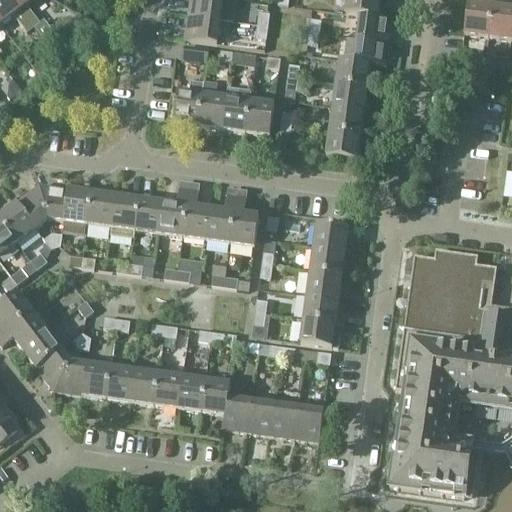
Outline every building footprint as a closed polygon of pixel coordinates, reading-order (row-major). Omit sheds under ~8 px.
[(16,21),(21,17),(7,0),(0,0),(0,27),(13,17),(16,21)] [(16,21),(21,28),(34,18),(26,7),(35,0),(7,0),(21,17),(16,21)] [(190,0),(187,19),(219,24),(222,0),(190,0)] [(346,0),(345,16),(359,18),(377,21),(379,0),(346,0)] [(463,37),(487,41),(492,9),(467,5),(463,37)] [(511,34),(511,11),(492,9),(487,41),(511,44),(511,34)] [(258,15),(257,29),(267,30),(269,17),(258,15)] [(40,25),(34,18),(21,28),(27,35),(33,30),(40,25)] [(390,23),(377,21),(359,18),(355,43),(387,47),(390,23)] [(216,47),(219,24),(187,19),(184,43),(216,47)] [(40,25),(33,30),(44,44),(52,38),(54,37),(43,22),(40,25)] [(310,23),(308,36),(318,38),(320,24),(310,23)] [(265,42),(267,30),(257,29),(255,40),(265,42)] [(308,36),(307,47),(317,49),(318,38),(308,36)] [(384,69),(387,47),(355,43),(352,64),(370,67),(384,69)] [(181,62),(206,65),(208,52),(183,49),(181,62)] [(243,67),(244,57),(219,54),(218,64),(243,67)] [(256,59),(246,58),(244,70),(254,71),(256,59)] [(278,73),(280,62),(267,60),(266,71),(278,73)] [(338,62),(335,88),(367,92),(370,67),(352,64),(338,62)] [(289,68),(287,81),(297,83),(299,69),(289,68)] [(295,94),(297,83),(287,81),(285,93),(295,94)] [(297,83),(295,94),(307,96),(309,84),(297,83)] [(173,126),(197,129),(202,87),(189,85),(188,96),(177,94),(173,126)] [(197,129),(220,133),(224,101),(215,99),(217,89),(202,87),(197,129)] [(363,117),(367,92),(335,88),(331,112),(363,117)] [(220,133),(245,136),(249,104),(251,94),(226,91),(224,101),(220,133)] [(274,107),(249,104),(245,136),(269,139),(274,107)] [(331,112),(328,134),(360,139),(363,117),(331,112)] [(282,115),(280,128),(291,129),(292,117),(282,115)] [(289,141),(291,129),(280,128),(278,140),(289,141)] [(357,163),(360,139),(328,134),(325,159),(357,163)] [(39,189),(16,206),(35,232),(48,222),(39,189)] [(48,222),(63,224),(68,193),(39,189),(48,222)] [(86,227),(91,196),(68,193),(63,224),(62,237),(84,240),(86,227)] [(86,227),(111,231),(115,199),(91,196),(86,227)] [(111,231),(134,234),(138,202),(115,199),(111,231)] [(162,205),(138,202),(134,234),(157,237),(162,205)] [(157,237),(182,240),(187,203),(177,202),(176,207),(162,205),(157,237)] [(197,205),(187,203),(182,240),(206,244),(210,212),(196,210),(197,205)] [(0,224),(16,246),(35,232),(16,206),(0,218),(0,224)] [(224,214),(210,212),(206,244),(229,247),(234,210),(225,209),(224,214)] [(244,211),(234,210),(229,247),(254,250),(258,219),(244,217),(244,211)] [(266,233),(276,234),(278,221),(268,220),(266,233)] [(0,258),(16,246),(0,224),(0,258)] [(316,226),(312,252),(344,256),(348,231),(316,226)] [(51,252),(55,249),(52,236),(44,242),(51,252)] [(52,236),(55,249),(60,249),(62,238),(52,236)] [(264,245),(263,256),(273,257),(275,246),(264,245)] [(312,252),(309,275),(341,280),(344,256),(312,252)] [(462,501),(469,453),(447,449),(444,445),(449,406),(456,404),(511,411),(511,310),(511,313),(492,310),(496,271),(476,268),(477,260),(435,254),(434,262),(414,260),(395,395),(401,396),(388,491),(462,501)] [(263,256),(261,269),(271,270),(273,257),(263,256)] [(40,257),(30,264),(37,273),(47,265),(40,257)] [(68,269),(80,271),(82,260),(70,259),(68,269)] [(95,262),(82,260),(80,271),(93,273),(95,262)] [(116,276),(128,277),(129,267),(117,265),(116,276)] [(213,265),(211,280),(212,280),(212,279),(225,280),(226,267),(213,265)] [(142,269),(129,267),(128,277),(141,279),(142,269)] [(270,282),(271,270),(261,269),(259,281),(270,282)] [(21,271),(10,279),(16,288),(27,280),(21,271)] [(163,282),(176,284),(177,274),(165,272),(163,282)] [(190,275),(177,274),(176,284),(188,286),(190,275)] [(309,275),(306,300),(338,305),(341,280),(309,275)] [(7,295),(16,288),(10,279),(1,286),(7,295)] [(223,291),(225,280),(212,279),(212,280),(211,289),(223,291)] [(237,282),(225,280),(223,291),(236,292),(237,282)] [(0,326),(0,338),(33,314),(18,294),(0,308),(0,324),(1,325),(0,326)] [(45,306),(40,299),(33,304),(38,311),(45,306)] [(306,300),(303,322),(335,327),(338,305),(306,300)] [(256,303),(255,316),(265,317),(267,304),(256,303)] [(77,310),(85,321),(93,314),(86,304),(77,310)] [(47,333),(33,314),(0,338),(0,347),(2,350),(13,342),(21,352),(47,333)] [(263,330),(265,317),(255,316),(253,328),(263,330)] [(103,331),(115,333),(117,322),(104,321),(103,331)] [(129,324),(117,322),(115,333),(128,334),(129,324)] [(333,337),(335,327),(303,322),(299,347),(331,351),(338,352),(339,338),(333,337)] [(150,338),(163,339),(165,329),(152,327),(150,338)] [(177,331),(165,329),(163,339),(175,341),(177,331)] [(21,352),(36,372),(39,369),(62,352),(47,333),(21,352)] [(198,344),(210,346),(212,336),(199,334),(198,344)] [(225,338),(212,336),(210,346),(223,348),(225,338)] [(73,344),(79,352),(85,341),(82,337),(73,344)] [(90,342),(85,341),(79,352),(89,353),(90,342)] [(235,344),(233,354),(246,356),(248,346),(235,344)] [(268,359),(281,361),(283,350),(270,349),(268,359)] [(295,352),(283,350),(281,361),(293,362),(295,352)] [(62,352),(39,369),(36,372),(54,396),(72,365),(62,352)] [(316,366),(329,367),(330,357),(318,355),(316,366)] [(87,367),(72,365),(54,396),(82,400),(87,367)] [(82,400),(106,403),(110,370),(87,367),(82,400)] [(134,374),(110,370),(106,403),(129,406),(134,374)] [(129,406),(154,410),(158,377),(134,374),(129,406)] [(154,410),(177,413),(182,380),(158,377),(154,410)] [(177,413),(201,416),(205,383),(182,380),(177,413)] [(230,387),(205,383),(201,416),(224,419),(226,419),(228,402),(230,387)] [(251,405),(228,402),(226,419),(224,419),(222,434),(247,437),(251,405)] [(0,403),(0,447),(18,434),(10,423),(13,420),(0,403)] [(247,437),(271,440),(275,408),(251,405),(247,437)] [(271,440),(294,443),(298,411),(275,408),(271,440)] [(323,415),(298,411),(294,443),(318,446),(323,415)]
